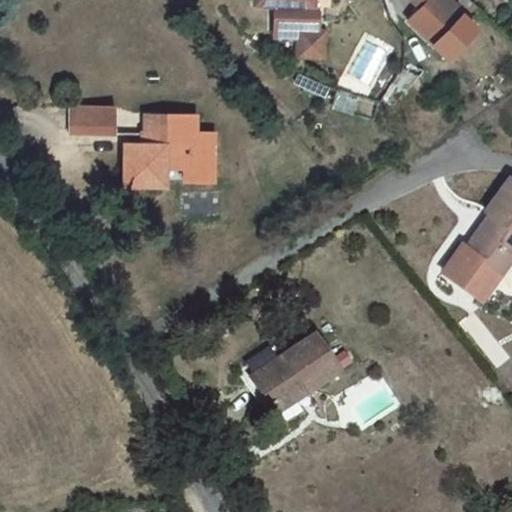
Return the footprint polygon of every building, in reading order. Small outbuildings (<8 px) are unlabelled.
[(453,5),(448,0),(418,0),(424,5),(412,18),(436,42),(463,14),(453,5)] [(474,0),(458,0),(453,5),(463,14),(476,1),(474,0)] [(320,5),(316,5),(277,6),(276,35),(297,36),(298,27),(320,27),(320,5)] [(320,27),(298,27),(297,36),(298,56),(324,56),(324,27),(320,27)] [(420,76),(404,66),(402,70),(392,86),(409,95),(420,76)] [(113,108),(71,107),(71,132),(113,133),(113,108)] [(144,115),(142,146),(126,145),(124,182),(166,184),(167,167),(189,168),(189,181),(213,182),(215,130),(195,129),(195,117),(144,115)] [(463,241),(450,258),(488,286),(503,298),(511,286),(511,176),(487,208),(495,214),(471,247),(463,241)] [(443,268),(481,296),(488,286),(450,258),(443,268)] [(347,367),(320,329),(251,375),(273,406),(307,384),(311,390),(347,367)]
